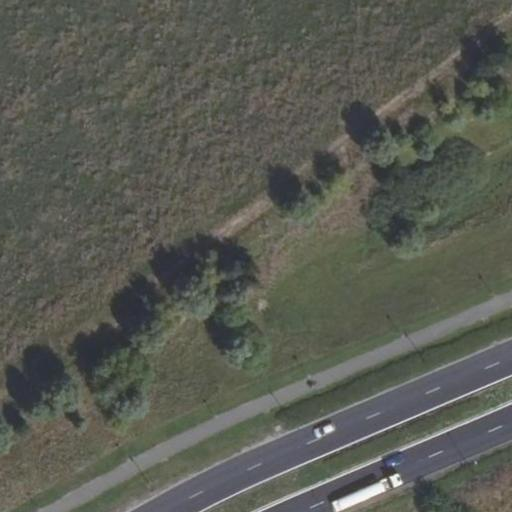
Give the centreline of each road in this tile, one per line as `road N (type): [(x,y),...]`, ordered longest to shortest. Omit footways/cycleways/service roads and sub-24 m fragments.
road 1 (primary): [(511,356),(222,479),(165,511)]
road 2 (primary): [(286,511),(511,418)]
